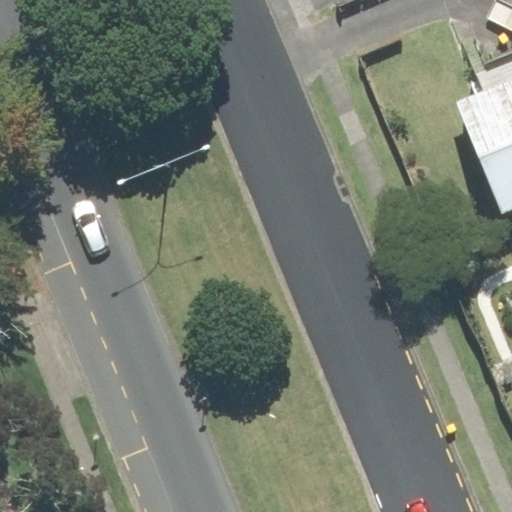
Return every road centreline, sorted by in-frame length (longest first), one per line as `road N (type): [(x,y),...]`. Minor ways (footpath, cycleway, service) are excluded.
road 1 (secondary): [(223,0),(435,511)]
road 2 (secondary): [(191,511),(0,38)]
